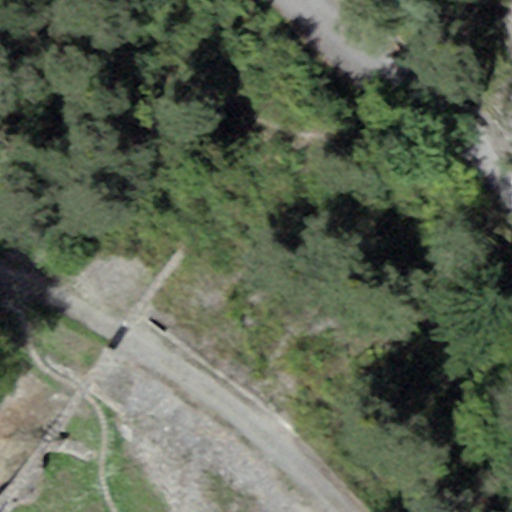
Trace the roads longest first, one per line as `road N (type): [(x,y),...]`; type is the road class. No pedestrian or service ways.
road 1 (track): [(0,255),(111,301),(300,444),(355,511)]
road 2 (unclassified): [(327,0),(511,198)]
